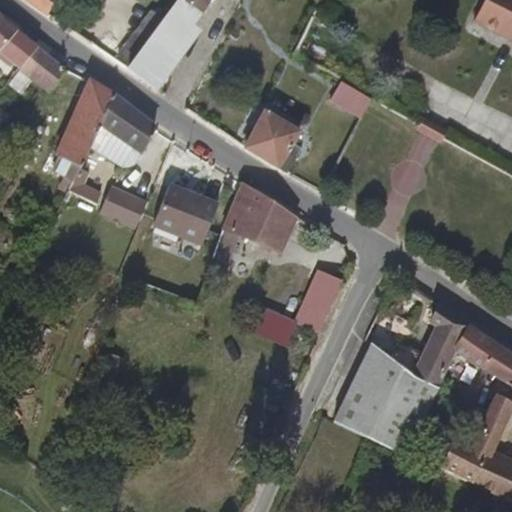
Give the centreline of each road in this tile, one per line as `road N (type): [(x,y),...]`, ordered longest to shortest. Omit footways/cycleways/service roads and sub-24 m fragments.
road 1 (residential): [(383,253),(0,0)]
road 2 (unclassified): [(383,253),(259,511)]
road 3 (residential): [(511,344),(383,253)]
